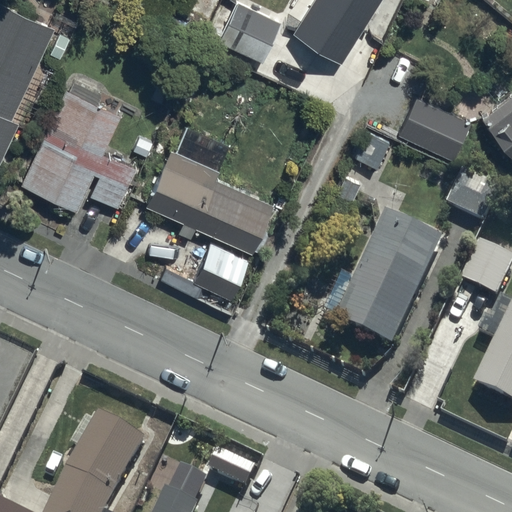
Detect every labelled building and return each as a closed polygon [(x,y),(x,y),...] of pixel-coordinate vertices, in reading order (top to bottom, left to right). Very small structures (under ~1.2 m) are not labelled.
[(0,0),(0,156),(20,115),(12,111),(54,21),(6,0),(0,0)] [(120,0),(143,10),(147,0),(120,0)] [(253,0),(235,0),(219,36),(261,55),(281,12),(253,0)] [(303,0),(288,25),(336,55),(371,0),(303,0)] [(86,190),(117,204),(136,162),(97,144),(112,109),(91,100),(96,88),(72,78),(68,86),(64,84),(20,179),(75,204),(92,167),(96,168),(86,190)] [(511,86),(480,109),(511,153),(511,86)] [(394,130),(453,155),(470,116),(411,91),(394,130)] [(195,220),(250,245),(272,197),(210,169),(225,137),(185,119),(174,145),(170,143),(144,200),(181,216),(176,228),(189,234),(195,220)] [(349,150),(376,162),(389,133),(362,121),(349,150)] [(133,146),(146,152),(152,139),(139,133),(133,146)] [(446,206),(488,221),(502,182),(460,167),(446,206)] [(334,194),(351,200),(360,178),(343,171),(334,194)] [(334,320),(390,346),(442,234),(386,208),(334,320)] [(209,237),(191,276),(203,282),(230,295),(248,255),(209,237)] [(462,277),(497,294),(511,264),(511,256),(481,241),(462,277)] [(165,264),(159,275),(197,294),(203,282),(191,276),(165,264)] [(511,299),(474,381),(511,399),(511,299)] [(66,467),(45,511),(107,511),(104,511),(113,492),(144,439),(98,412),(66,467)] [(218,446),(209,465),(246,483),(255,464),(218,446)] [(165,487),(152,511),(189,511),(207,475),(181,462),(168,489),(165,487)] [(0,511),(30,511),(0,497),(0,511)]
